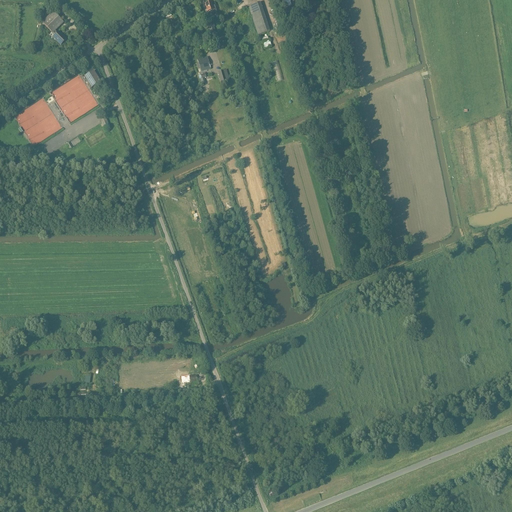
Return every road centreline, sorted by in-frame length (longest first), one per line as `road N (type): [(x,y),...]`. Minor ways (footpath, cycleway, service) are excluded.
road 1 (unclassified): [(265,511),(97,46)]
road 2 (track): [(338,267),(305,143),(266,146),(235,40),(232,17),(241,0)]
road 3 (tertiary): [(303,511),(511,428)]
road 4 (track): [(358,283),(320,301),(314,317),(210,359)]
